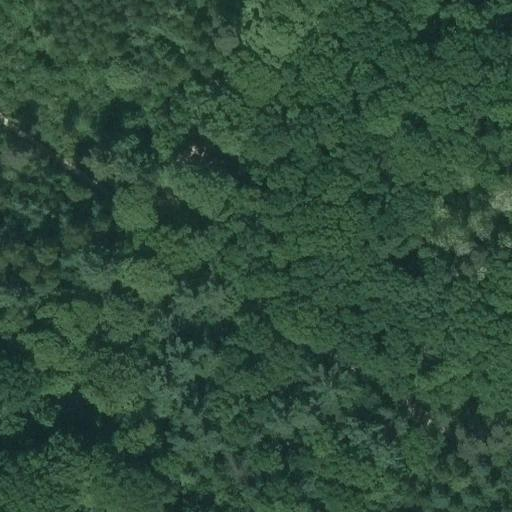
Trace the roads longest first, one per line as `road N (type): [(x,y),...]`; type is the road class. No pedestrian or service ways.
road 1 (track): [(252,29),(23,511)]
road 2 (track): [(152,229),(511,476)]
